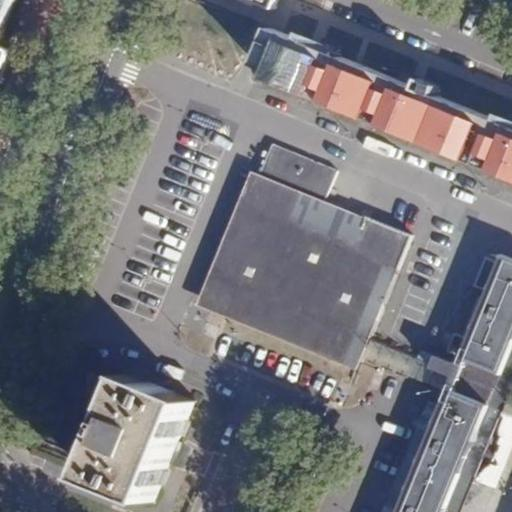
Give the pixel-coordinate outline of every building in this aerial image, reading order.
[(0,0),(0,36),(14,0),(0,0)] [(288,0),(248,0),(283,14),(288,0)] [(511,128),(273,31),(259,65),(511,168),(511,128)] [(270,144),(257,173),(321,200),(333,170),(270,144)] [(321,200),(257,173),(241,212),(205,297),(349,358),(359,335),(368,339),(410,237),(365,218),(368,212),(360,208),(354,224),(317,209),(321,200)] [(511,352),(511,266),(501,262),(497,271),(484,266),(472,292),(487,298),(471,337),(456,332),(447,351),(463,357),(455,373),(496,392),(511,352)] [(197,402),(131,374),(88,475),(155,502),(197,402)] [(447,511),(489,410),(449,392),(427,444),(417,441),(394,497),(403,501),(400,510),(389,507),(387,511),(447,511)]
